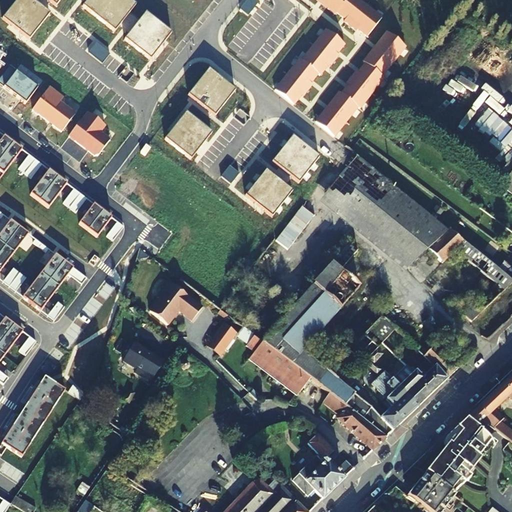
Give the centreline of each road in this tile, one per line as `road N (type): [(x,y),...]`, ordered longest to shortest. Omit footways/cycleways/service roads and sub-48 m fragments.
road 1 (tertiary): [(338,511),(511,346)]
road 2 (residential): [(196,41),(334,150)]
road 3 (residential): [(134,224),(56,339)]
